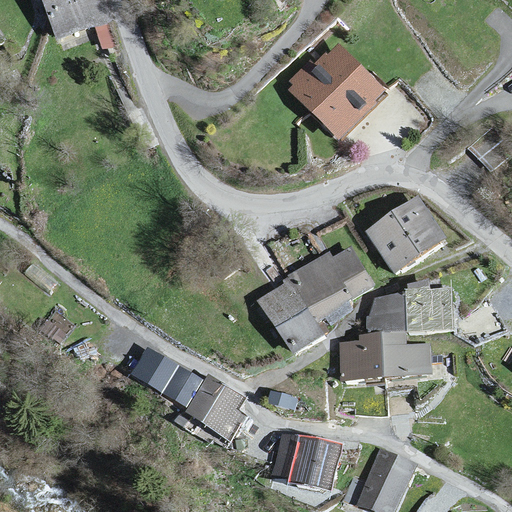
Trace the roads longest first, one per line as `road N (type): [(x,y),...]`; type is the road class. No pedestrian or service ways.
road 1 (residential): [(0,231),(118,319),(225,376),(274,418),(423,459),(505,511)]
road 2 (unclassified): [(114,0),(176,160),(202,187),(238,204),(292,204),(385,170),(422,178),(511,256)]
